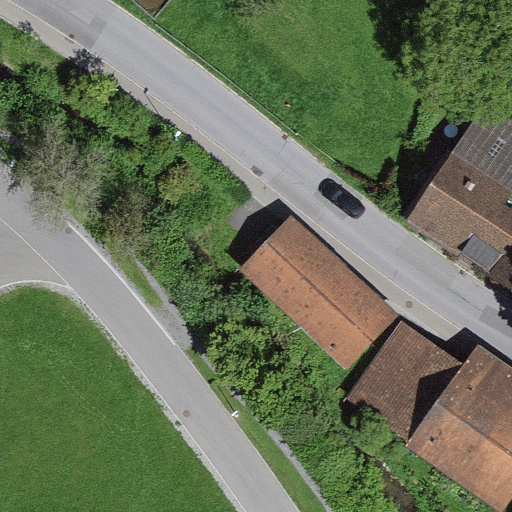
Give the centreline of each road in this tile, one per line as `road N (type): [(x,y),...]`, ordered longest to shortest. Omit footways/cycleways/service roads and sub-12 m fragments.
road 1 (residential): [(58,0),(160,71),(337,221),(511,337)]
road 2 (residential): [(0,190),(152,354),(277,511)]
